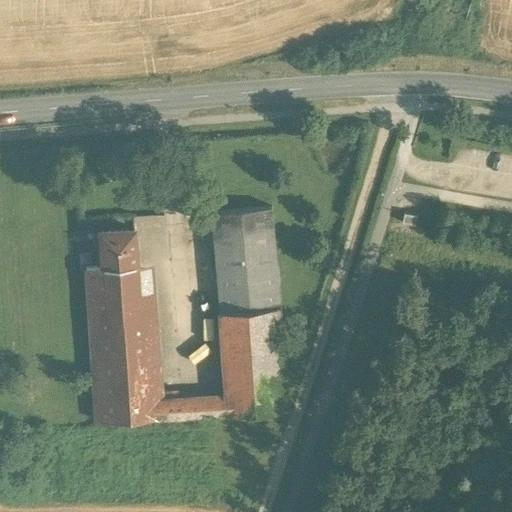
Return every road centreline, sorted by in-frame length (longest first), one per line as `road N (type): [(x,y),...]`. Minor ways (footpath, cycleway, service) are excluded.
road 1 (tertiary): [(511,96),(431,80),(0,112)]
road 2 (track): [(265,511),(386,131),(379,109)]
road 3 (track): [(286,511),(393,184)]
road 4 (track): [(393,184),(511,209)]
